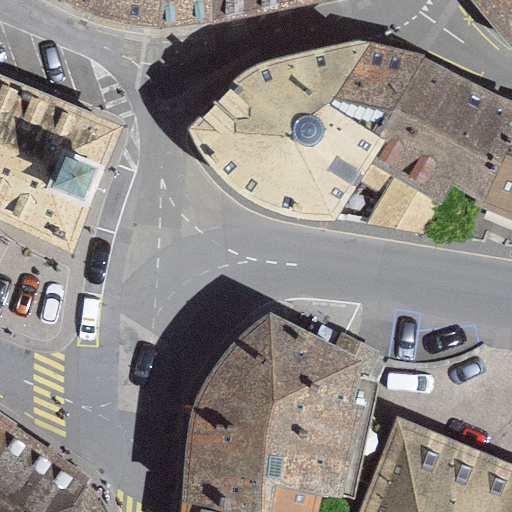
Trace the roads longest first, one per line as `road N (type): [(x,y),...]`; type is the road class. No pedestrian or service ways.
road 1 (secondary): [(150,290),(219,256),(360,259),(511,288)]
road 2 (residential): [(150,290),(182,64)]
road 3 (residential): [(393,19),(182,64)]
road 4 (residential): [(182,64),(31,0)]
road 5 (residential): [(143,411),(0,367)]
road 6 (residential): [(393,19),(511,70)]
road 7 (secondary): [(143,411),(150,290)]
